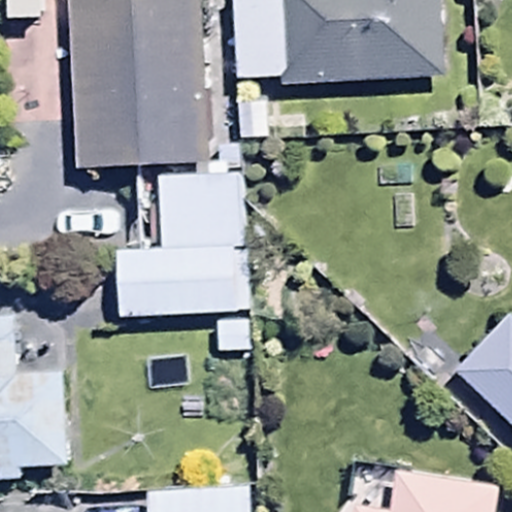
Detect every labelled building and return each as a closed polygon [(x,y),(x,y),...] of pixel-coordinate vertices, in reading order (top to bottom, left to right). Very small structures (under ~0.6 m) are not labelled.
[(200,0),(74,0),(79,183),(205,180),(200,0)] [(286,88),(287,96),(447,93),(445,0),(270,0),(270,5),(238,6),(241,89),(286,88)] [(244,187),(161,188),(163,260),(122,261),(123,326),(246,324),(244,187)] [(511,328),(510,326),(458,384),(511,437),(511,328)] [(57,329),(0,330),(0,483),(2,483),(3,492),(24,492),(23,483),(67,481),(65,382),(58,383),(57,329)] [(497,511),(499,500),(398,484),(393,511),(497,511)] [(253,511),(253,498),(150,503),(150,511),(253,511)]
